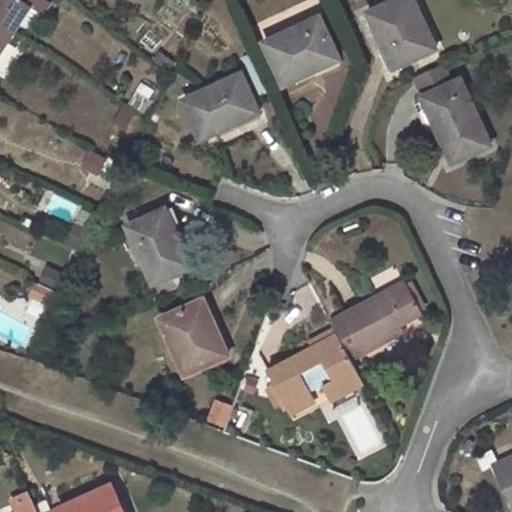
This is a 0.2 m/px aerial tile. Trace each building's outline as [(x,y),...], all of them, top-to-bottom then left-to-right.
[(0,0),(0,54),(32,5),(24,0),(23,0),(0,0)] [(415,0),(393,0),(369,11),(384,43),(389,40),(400,65),(438,49),(415,0)] [(315,70),(313,66),(338,54),(321,16),(265,41),(285,84),(315,70)] [(445,65),(416,79),(453,163),(493,145),(463,78),(452,82),(445,65)] [(242,73),(184,99),(203,138),(261,112),(242,73)] [(120,108),(116,125),(132,129),(136,112),(120,108)] [(104,180),(114,163),(92,149),(81,167),(104,180)] [(51,194),(44,213),(71,223),(78,204),(51,194)] [(167,207),(127,225),(154,283),(193,265),(167,207)] [(77,219),(66,243),(81,249),(91,224),(77,219)] [(40,281),(59,289),(65,273),(45,266),(40,281)] [(398,334),(394,327),(424,311),(407,280),(345,313),(367,352),(398,334)] [(36,282),(30,298),(51,306),(57,290),(36,282)] [(199,302),(162,318),(186,374),(229,355),(216,325),(210,327),(199,302)] [(345,313),(330,321),(351,360),(367,352),(345,313)] [(337,334),(268,371),(286,404),(312,392),(301,373),(324,360),(335,379),(324,385),(332,400),(364,383),(351,360),(337,334)] [(312,392),(286,404),(290,412),(315,399),(312,392)] [(215,399),(208,422),(227,428),(234,404),(215,399)] [(360,455),(382,443),(361,405),(339,417),(360,455)] [(511,458),(494,467),(511,505),(511,458)] [(511,511),(511,505),(494,467),(483,472),(502,511),(511,511)] [(124,511),(111,484),(51,511),(124,511)] [(37,511),(30,496),(14,504),(17,511),(37,511)]
